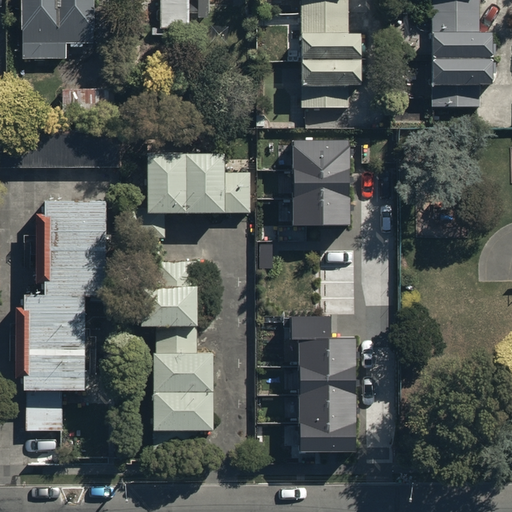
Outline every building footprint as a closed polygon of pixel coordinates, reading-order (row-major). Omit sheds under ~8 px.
[(21,0),(22,55),(67,55),(67,39),(93,39),(93,0),(21,0)] [(187,0),(163,0),(163,25),(188,25),(187,0)] [(301,0),(302,105),(348,105),(348,83),(360,83),(360,30),(348,30),(348,0),(301,0)] [(432,0),(433,105),(481,105),(481,85),(493,85),(492,30),(478,30),(478,0),(432,0)] [(110,90),(60,90),(60,125),(110,125),(110,90)] [(0,130),(0,165),(123,166),(123,132),(0,130)] [(350,141),(293,141),(293,224),(350,224),(350,141)] [(225,152),(148,153),(149,213),(251,212),(251,172),(225,173),(225,152)] [(106,195),(44,195),(43,210),(35,210),(35,290),(25,290),(24,305),(16,305),(16,375),(23,375),(23,389),(26,389),(26,429),(62,429),(62,388),(85,388),(86,295),(105,295),(106,195)] [(273,244),(260,244),(260,268),(272,268),(273,244)] [(195,260),(157,260),(157,284),(140,284),(140,325),(156,325),(156,350),(152,350),(152,458),(197,458),(197,443),(211,443),(211,352),(195,352),(195,260)] [(300,340),(302,451),(356,450),(354,337),(330,337),(330,317),(291,317),(292,340),(300,340)]
